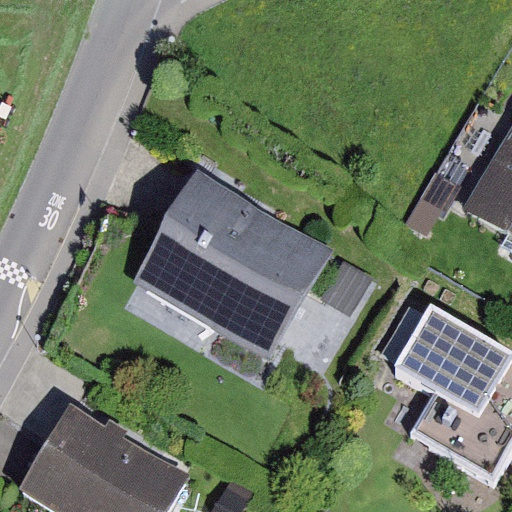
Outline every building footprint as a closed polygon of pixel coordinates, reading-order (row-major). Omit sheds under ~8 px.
[(136,289),(272,370),(334,261),(199,183),(136,289)] [(511,225),(511,191),(497,217),(511,225)] [(349,324),(372,287),(345,270),(324,308),(349,324)] [(511,478),(511,475),(511,350),(448,314),(415,370),(453,392),(430,431),(511,478)] [(108,441),(75,422),(28,504),(40,511),(186,511),(199,490),(155,465),(161,456),(114,430),(108,441)]
